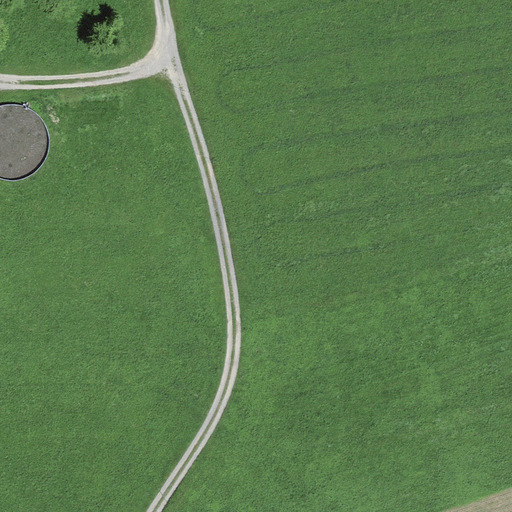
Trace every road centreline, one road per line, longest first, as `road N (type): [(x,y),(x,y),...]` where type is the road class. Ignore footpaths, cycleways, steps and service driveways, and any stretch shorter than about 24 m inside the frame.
road 1 (track): [(159,511),(232,382),(237,329),(218,196),(161,0)]
road 2 (track): [(0,84),(132,77),(158,63),(172,40)]
